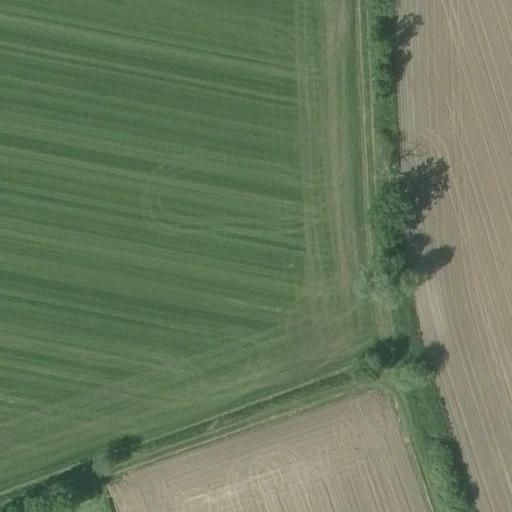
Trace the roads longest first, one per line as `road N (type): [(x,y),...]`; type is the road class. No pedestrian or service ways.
road 1 (track): [(429,511),(365,314),(359,0)]
road 2 (track): [(0,510),(379,369)]
